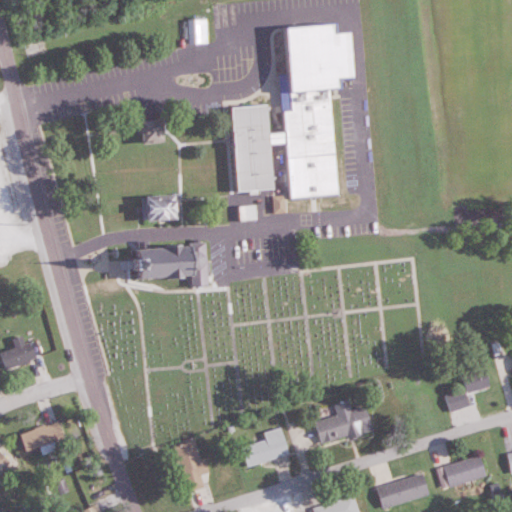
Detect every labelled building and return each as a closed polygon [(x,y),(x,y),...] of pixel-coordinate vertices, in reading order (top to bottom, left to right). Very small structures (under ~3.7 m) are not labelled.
[(185,44),(205,44),(205,20),(185,20),(185,44)] [(278,29),(284,133),(265,134),(263,104),(227,106),(232,191),(270,189),(267,144),(284,143),(285,158),(331,156),(328,89),(336,89),(336,78),(348,77),(345,33),(329,34),(329,26),(278,29)] [(136,119),(136,143),(161,143),(161,119),(136,119)] [(172,195),(142,195),(142,218),(172,218),(172,195)] [(188,275),(188,266),(194,266),(193,245),(134,246),(135,276),(188,275)] [(1,340),(1,363),(30,363),(30,340),(1,340)] [(468,406),(465,392),(489,386),(485,369),(460,375),(464,389),(444,394),(448,411),(468,406)] [(313,421),(319,444),(371,431),(364,405),(351,409),(348,399),(332,403),(335,415),(313,421)] [(18,434),(23,451),(63,438),(58,422),(18,434)] [(245,467),(287,455),(282,435),(239,447),(245,467)] [(171,448),(186,492),(203,486),(199,474),(205,472),(193,440),(171,448)] [(0,469),(8,462),(0,453),(0,469)] [(484,477),(478,456),(440,466),(445,487),(484,477)] [(427,495),(421,474),(374,487),(380,508),(427,495)] [(356,511),(352,496),(312,507),(313,511),(356,511)] [(76,511),(98,511),(95,503),(76,511)]
